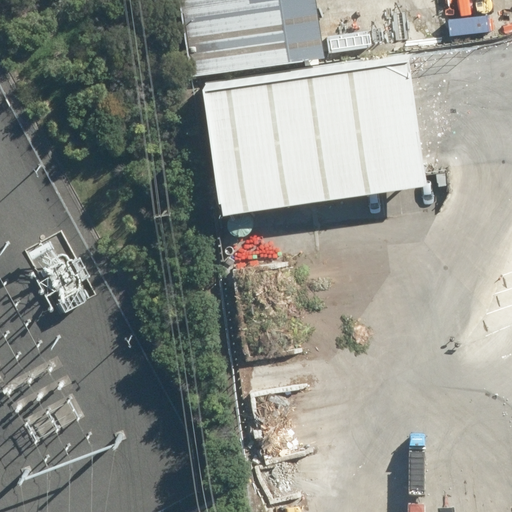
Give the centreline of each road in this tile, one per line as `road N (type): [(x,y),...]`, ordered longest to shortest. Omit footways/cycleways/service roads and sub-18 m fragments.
road 1 (unknown): [(511,152),(383,356)]
road 2 (unknown): [(383,356),(350,480),(352,511)]
road 3 (unknown): [(511,403),(492,406),(427,384),(383,356)]
